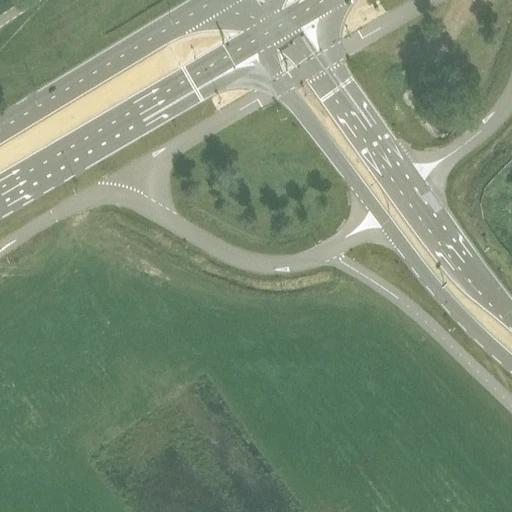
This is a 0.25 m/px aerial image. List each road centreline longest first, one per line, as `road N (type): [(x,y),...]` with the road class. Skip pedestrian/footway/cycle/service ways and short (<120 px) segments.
road 1 (unclassified): [(85,196),(131,203),(239,261),(278,269),(328,254),(381,216)]
road 2 (primary): [(0,189),(254,41)]
road 3 (primary): [(215,0),(0,130)]
road 4 (unclassified): [(281,84),(85,196)]
road 5 (tertiary): [(381,216),(452,305),(511,362)]
road 6 (tertiary): [(281,84),(381,216)]
road 7 (tertiary): [(511,311),(407,186)]
road 8 (tertiary): [(407,186),(319,63)]
road 9 (primary): [(332,55),(407,186)]
road 10 (unclassified): [(407,186),(484,128),(511,96)]
